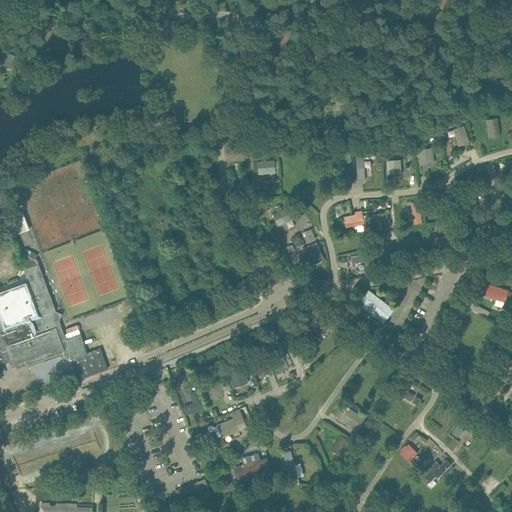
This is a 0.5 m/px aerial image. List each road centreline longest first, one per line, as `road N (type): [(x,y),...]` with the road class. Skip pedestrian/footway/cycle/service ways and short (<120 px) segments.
road 1 (unknown): [(374,339),(311,433),(285,446),(272,439),(257,409),(289,393),(296,379),(255,314)]
road 2 (unknown): [(279,289),(219,170),(219,136),(254,20)]
road 3 (unknown): [(345,283),(326,217),(335,198),(427,191),(483,158),(511,152)]
